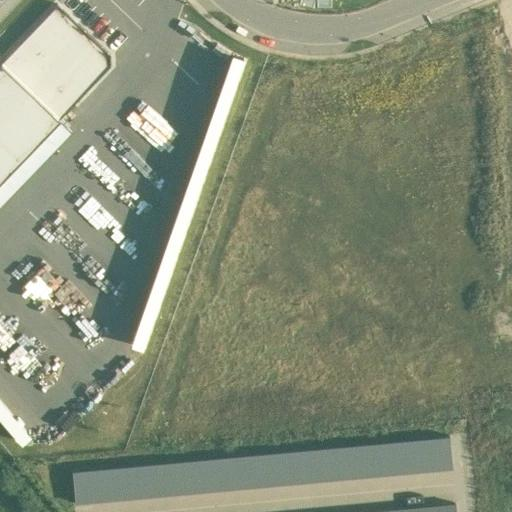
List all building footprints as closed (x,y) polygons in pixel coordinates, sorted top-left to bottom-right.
[(58,4),(1,61),(60,117),(110,65),(110,53),(58,4)] [(1,61),(0,62),(0,179),(60,117),(1,61)] [(452,467),(449,435),(435,436),(438,468),(452,467)] [(438,468),(435,436),(421,437),(424,470),(438,468)] [(408,439),(411,471),(424,470),(421,437),(408,439)] [(411,471),(408,439),(394,440),(397,472),(411,471)] [(380,441),(383,474),(397,472),(394,440),(380,441)] [(383,474),(380,441),(365,443),(369,475),(383,474)] [(352,444),(355,476),(369,475),(365,443),(352,444)] [(355,476),(352,444),(338,445),(341,478),(355,476)] [(324,446),(327,479),(341,478),(338,445),(324,446)] [(327,479),(324,446),(309,448),(312,480),(327,479)] [(312,480),(309,448),(295,449),(299,482),(312,480)] [(282,451),(285,483),(299,482),(295,449),(282,451)] [(285,483),(282,451),(268,452),(271,484),(285,483)] [(254,453),(257,485),(271,484),(268,452),(254,453)] [(257,485),(254,453),(239,454),(243,487),(257,485)] [(226,456),(229,488),(243,487),(239,454),(226,456)] [(229,488),(226,456),(212,457),(215,489),(229,488)] [(198,458),(201,491),(215,489),(212,457),(198,458)] [(201,491),(198,458),(184,460),(187,492),(201,491)] [(187,492),(184,460),(170,461),(173,493),(187,492)] [(156,462),(159,495),(173,493),(170,461),(156,462)] [(159,495),(156,462),(142,464),(145,496),(159,495)] [(128,465),(131,497),(145,496),(142,464),(128,465)] [(131,497),(128,465),(114,466),(117,499),(131,497)] [(100,468),(103,500),(117,499),(114,466),(100,468)] [(103,500),(100,468),(86,469),(89,501),(103,500)] [(72,470),(75,503),(89,501),(86,469),(72,470)] [(456,511),(456,503),(442,504),(442,511),(456,511)]
